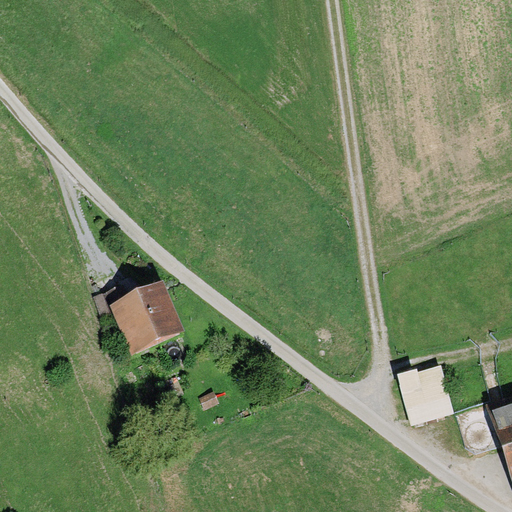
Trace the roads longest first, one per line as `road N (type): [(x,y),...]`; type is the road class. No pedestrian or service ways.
road 1 (unclassified): [(0,85),(184,277),(506,511)]
road 2 (track): [(328,0),(376,360),(357,405)]
